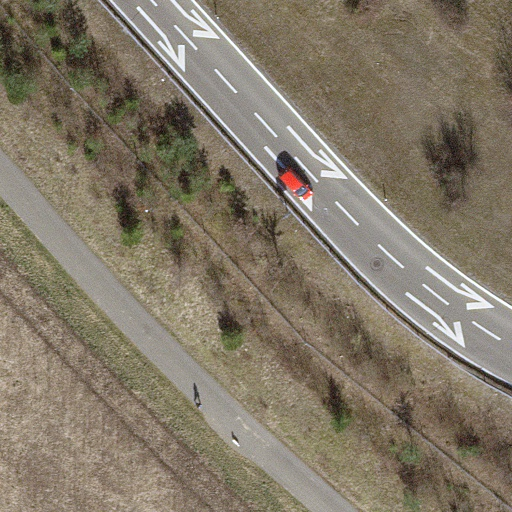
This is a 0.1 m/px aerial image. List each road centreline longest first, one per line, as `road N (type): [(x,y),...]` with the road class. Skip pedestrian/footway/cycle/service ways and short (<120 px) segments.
road 1 (motorway): [(146,0),(349,218),(429,289),(511,345)]
road 2 (track): [(0,171),(120,307),(337,511)]
